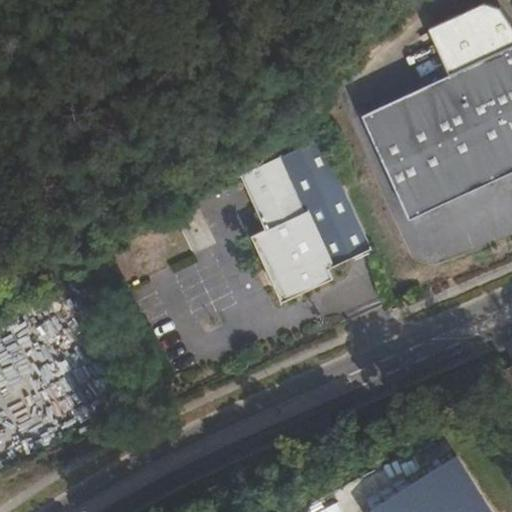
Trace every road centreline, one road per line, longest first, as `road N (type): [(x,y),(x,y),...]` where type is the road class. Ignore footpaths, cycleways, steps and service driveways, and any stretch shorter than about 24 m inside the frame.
road 1 (secondary): [(511,296),(181,439),(56,511)]
road 2 (secondary): [(112,511),(210,459),(511,330)]
